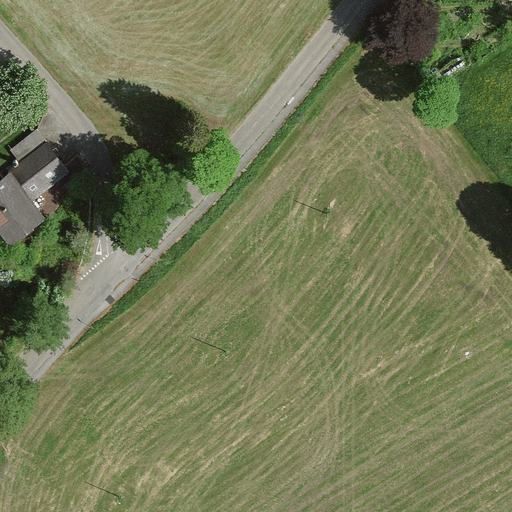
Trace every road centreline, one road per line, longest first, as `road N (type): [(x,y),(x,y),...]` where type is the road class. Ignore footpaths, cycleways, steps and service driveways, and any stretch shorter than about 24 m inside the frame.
road 1 (unclassified): [(356,0),(208,177),(112,271)]
road 2 (unclassified): [(0,31),(92,148),(112,271)]
road 3 (unclassified): [(112,271),(0,401)]
